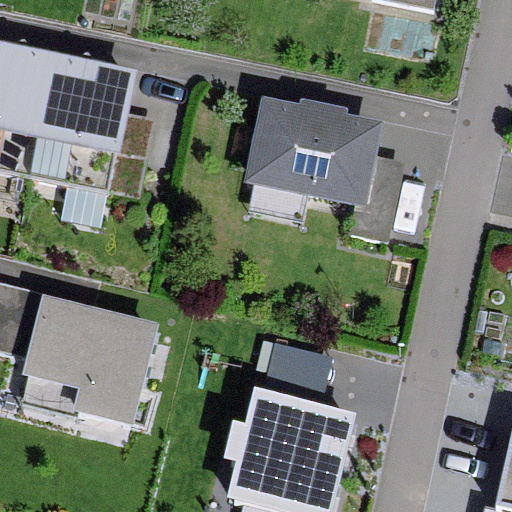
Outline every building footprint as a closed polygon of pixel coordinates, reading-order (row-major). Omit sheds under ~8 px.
[(0,165),(54,177),(74,81),(0,66),(0,165)] [(54,177),(138,194),(157,98),(74,81),(54,177)] [(402,141),(288,119),(271,209),(384,231),(402,141)] [(154,327),(46,303),(23,401),(131,426),(154,327)] [(328,511),(351,422),(257,399),(233,498),(291,511),(328,511)]
